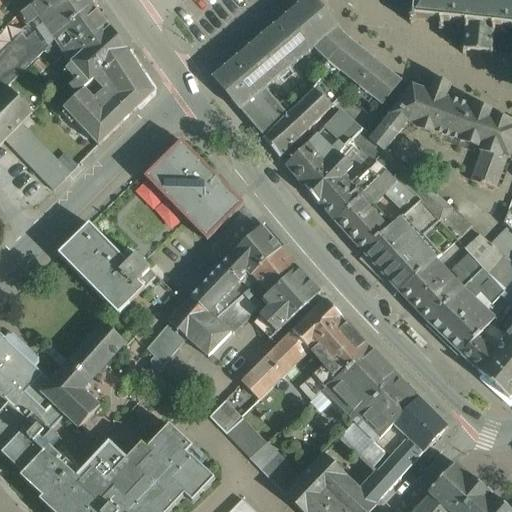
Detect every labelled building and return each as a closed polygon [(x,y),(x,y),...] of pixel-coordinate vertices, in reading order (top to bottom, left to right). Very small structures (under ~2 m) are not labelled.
[(87,0),(41,0),(19,17),(28,28),(32,24),(39,31),(27,42),(22,37),(0,58),(0,94),(6,88),(25,69),(55,42),(56,40),(57,41),(92,7),(87,0)] [(315,0),(304,0),(212,79),(216,84),(240,113),(266,91),(285,74),(291,81),(302,72),(296,65),(314,50),(338,29),(339,29),(315,0)] [(511,0),(414,0),(413,17),(407,21),(411,25),(416,21),(439,24),(438,30),(443,31),(444,24),(464,26),(463,33),(465,33),(463,48),(461,48),(460,52),(462,52),(462,55),(466,55),(466,52),(489,54),(489,57),(493,58),(493,55),(496,55),(496,51),(493,51),(495,36),(496,36),(496,30),(511,31),(511,0)] [(92,7),(57,41),(56,40),(55,42),(71,66),(109,31),(110,30),(92,7)] [(399,82),(359,50),(357,52),(349,43),(338,31),(339,30),(338,29),(314,50),(328,63),(382,107),(402,82),(400,81),(399,82)] [(109,31),(71,66),(66,71),(77,83),(70,89),(78,97),(85,91),(84,90),(95,81),(127,53),(110,30),(109,31)] [(112,103),(141,74),(127,53),(95,81),(105,92),(95,102),(85,91),(78,97),(65,111),(83,131),(112,103)] [(112,103),(129,119),(137,111),(137,110),(149,98),(150,89),(141,74),(112,103)] [(342,98),(319,81),(312,91),(313,92),(327,105),(328,104),(332,108),(342,98)] [(494,116),(446,99),(450,89),(433,83),(430,93),(412,87),(389,116),(389,117),(372,139),(369,142),(384,154),(384,153),(408,123),(482,150),(471,182),(484,187),(484,186),(496,190),(508,159),(509,159),(511,151),(511,126),(493,119),(494,116)] [(0,147),(4,143),(22,125),(31,115),(6,88),(0,94),(0,147)] [(288,117),(266,91),(242,112),(265,141),(288,117)] [(265,141),(280,159),(297,141),(332,108),(328,104),(327,105),(313,92),(288,117),(265,141)] [(129,119),(112,103),(83,131),(98,148),(129,119)] [(361,131),(341,112),(321,131),(325,135),(328,132),(339,142),(332,150),(338,156),(349,144),(351,142),(361,131)] [(58,161),(22,125),(4,143),(53,192),(71,174),(58,161)] [(453,211),(384,153),(384,154),(369,142),(372,139),(363,131),(361,131),(351,142),(386,172),(420,202),(421,202),(439,223),(453,211)] [(316,136),(286,167),(305,189),(327,168),(329,167),(338,156),(332,150),(316,136)] [(245,206),(182,143),(145,179),(208,242),(245,206)] [(365,157),(349,144),(338,156),(329,167),(327,168),(305,189),(318,204),(365,157)] [(65,154),(58,161),(71,174),(78,167),(65,154)] [(365,157),(318,204),(334,222),(364,196),(364,195),(386,172),(366,157),(365,157)] [(364,196),(334,222),(363,254),(388,232),(370,211),(391,188),(397,193),(389,201),(405,216),(421,202),(420,202),(386,172),(364,195),(364,196)] [(388,232),(363,254),(399,294),(436,261),(418,242),(439,223),(421,202),(405,216),(388,232)] [(128,265),(89,226),(59,256),(119,316),(145,290),(138,283),(151,271),(137,256),(128,265)] [(243,247),(263,267),(282,250),(262,228),(243,247)] [(511,232),(508,228),(508,229),(491,245),(503,257),(511,264),(511,232)] [(503,257),(480,236),(464,250),(469,255),(482,270),(487,275),(503,257)] [(263,267),(243,247),(233,258),(215,275),(230,290),(247,273),(252,278),(252,277),(263,267)] [(263,267),(252,277),(258,283),(269,295),(298,269),(282,250),(263,267)] [(469,255),(451,272),(458,278),(455,281),(462,290),(482,270),(469,255)] [(511,264),(503,257),(487,275),(505,293),(501,297),(511,307),(511,316),(499,332),(506,338),(503,341),(511,348),(511,264)] [(436,261),(399,294),(427,324),(462,290),(455,281),(436,261)] [(266,323),(309,281),(298,269),(269,295),(259,305),(262,308),(267,303),(271,308),(261,318),(266,323)] [(487,275),(482,270),(462,290),(473,300),(480,293),(492,306),(501,297),(505,293),(487,275)] [(230,290),(215,275),(196,293),(214,309),(230,290)] [(309,281),(266,323),(277,334),(320,293),(309,281)] [(269,295),(258,283),(247,293),(259,305),(269,295)] [(473,300),(462,290),(427,324),(461,356),(490,325),(491,325),(495,321),(473,300)] [(247,293),(226,312),(243,327),(262,308),(259,305),(247,293)] [(191,300),(170,324),(188,340),(209,358),(232,334),(217,320),(192,298),(191,299),(191,300)] [(326,301),(295,331),(243,384),(259,402),(311,352),(344,321),(326,301)] [(243,327),(226,312),(217,320),(232,334),(234,336),(243,327)] [(344,321),(311,352),(324,368),(336,381),(370,350),(344,321)] [(44,392),(42,394),(54,404),(64,413),(59,418),(61,420),(65,415),(80,429),(100,408),(82,391),(125,344),(104,324),(69,364),(63,370),(44,392)] [(170,324),(169,325),(147,351),(164,368),(188,340),(170,324)] [(491,325),(490,325),(461,356),(479,372),(479,373),(509,400),(511,397),(511,348),(503,341),(506,338),(491,325)] [(170,427),(148,450),(153,455),(137,472),(145,480),(126,500),(115,489),(100,506),(80,487),(83,484),(77,479),(60,463),(63,460),(52,449),(44,443),(53,434),(50,431),(61,420),(59,418),(64,413),(54,404),(46,413),(39,407),(43,403),(33,394),(30,397),(26,393),(31,388),(43,375),(35,367),(11,345),(4,338),(0,342),(0,440),(9,448),(5,452),(2,455),(24,476),(21,479),(43,499),(40,502),(50,511),(170,511),(185,497),(193,504),(215,481),(187,455),(193,449),(170,427)] [(38,359),(17,339),(11,345),(35,367),(38,364),(38,359)] [(69,364),(51,347),(45,353),(63,370),(69,364)] [(325,390),(323,393),(353,423),(354,422),(397,378),(371,350),(370,350),(336,381),(325,390)] [(324,368),(314,377),(325,390),(336,381),(324,368)] [(397,378),(354,422),(377,445),(385,436),(420,401),(397,378)] [(54,404),(42,394),(44,392),(40,389),(36,393),(31,388),(26,393),(30,397),(33,394),(43,403),(39,407),(46,413),(54,404)] [(385,436),(416,464),(450,427),(420,401),(385,436)] [(225,403),(210,419),(219,428),(235,412),(225,403)] [(235,412),(219,428),(226,435),(243,420),(235,412)] [(243,420),(226,435),(238,448),(239,448),(250,460),(266,445),(243,420)] [(53,434),(44,443),(52,449),(60,441),(53,434)] [(416,464),(385,436),(377,445),(385,454),(386,457),(375,471),(378,474),(366,488),(381,502),(416,464)] [(9,448),(0,440),(0,447),(5,452),(9,448)] [(127,461),(110,444),(77,479),(83,484),(80,487),(100,506),(115,489),(126,500),(145,480),(137,472),(153,455),(148,450),(142,445),(127,461)] [(302,478),(267,444),(266,445),(250,460),(285,496),(302,478)] [(377,445),(363,460),(375,471),(386,457),(385,454),(377,445)] [(363,492),(324,455),(302,478),(285,496),(301,511),(371,511),(381,502),(366,488),(363,492)] [(430,497),(447,511),(509,511),(494,498),(495,497),(486,489),(485,490),(468,476),(468,477),(455,465),(438,485),(437,484),(428,495),(430,497)] [(447,511),(430,497),(416,511),(447,511)] [(254,511),(243,501),(231,511),(254,511)]
